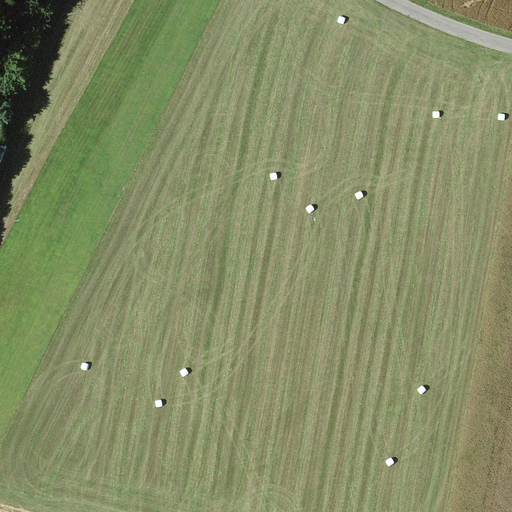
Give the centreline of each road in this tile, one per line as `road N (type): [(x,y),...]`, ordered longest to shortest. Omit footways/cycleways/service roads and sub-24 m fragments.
road 1 (track): [(9,511),(0,509),(0,163),(59,0)]
road 2 (unclassified): [(511,48),(387,0)]
